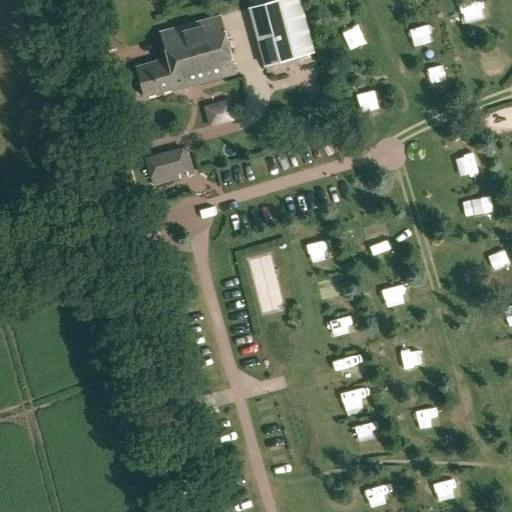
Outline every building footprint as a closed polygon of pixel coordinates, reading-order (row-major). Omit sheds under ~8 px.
[(298,0),(280,0),(250,9),(266,66),(312,51),(298,0)] [(237,75),(221,17),(160,34),(167,60),(135,68),(143,98),(174,89),(175,91),(237,75)] [(300,72),(310,98),(326,91),(316,66),(300,72)] [(360,94),(363,114),(379,111),(376,91),(360,94)] [(499,135),(511,123),(511,109),(507,103),(487,120),(499,135)] [(226,104),(207,109),(211,125),(231,120),(226,104)] [(185,149),(146,159),(153,184),(191,173),(185,149)] [(403,368),(424,367),(423,347),(402,348),(403,368)]
